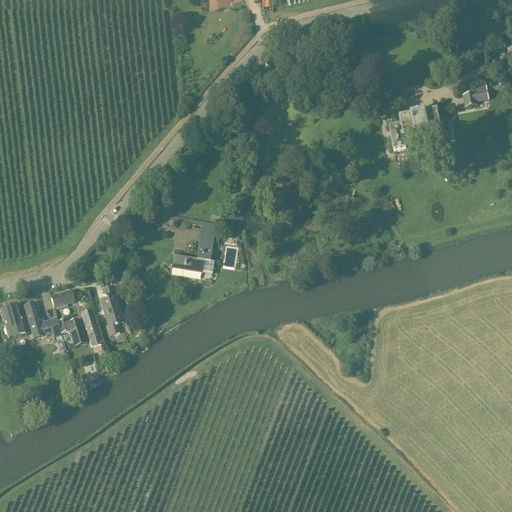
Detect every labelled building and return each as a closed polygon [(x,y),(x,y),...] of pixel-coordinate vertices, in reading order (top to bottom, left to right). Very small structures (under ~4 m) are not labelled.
[(487,88),(474,91),(475,95),(463,97),(465,109),(478,107),(478,104),(489,102),(487,88)] [(390,128),(394,152),(407,150),(405,144),(442,137),(437,111),(400,118),(401,126),(390,128)] [(235,175),(230,182),(239,186),(243,180),(238,177),(235,175)] [(202,276),(203,263),(210,264),(213,244),(216,226),(171,218),(170,223),(202,229),(199,242),(196,261),(173,258),(171,271),(202,276)] [(120,335),(117,327),(125,325),(117,298),(128,295),(125,285),(114,288),(102,292),(104,300),(100,302),(108,328),(105,328),(108,339),(120,335)] [(71,294),(71,293),(50,298),(54,310),(74,304),(71,294)] [(24,308),(34,342),(53,336),(54,340),(61,337),(58,325),(57,321),(52,322),(39,326),(33,305),(24,308)] [(28,333),(24,319),(21,320),(17,307),(0,312),(9,340),(26,335),(26,333),(28,333)] [(102,347),(91,312),(82,315),(92,350),(102,347)] [(61,335),(70,332),(72,341),(83,337),(79,322),(68,325),(68,322),(58,325),(61,335)] [(74,369),(78,381),(87,378),(83,365),(74,369)]
